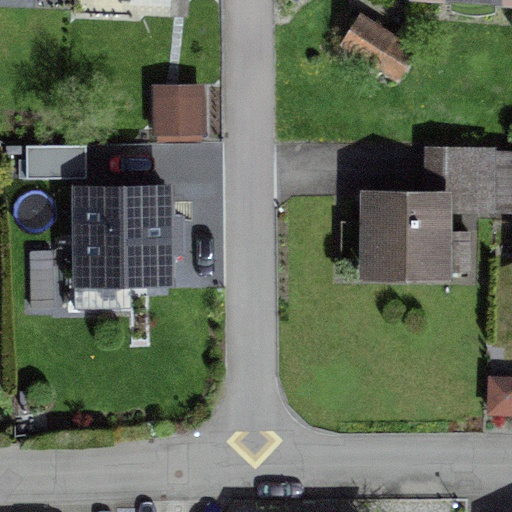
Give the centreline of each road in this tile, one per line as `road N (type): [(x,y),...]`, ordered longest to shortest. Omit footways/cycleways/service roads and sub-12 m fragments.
road 1 (residential): [(257,466),(249,0)]
road 2 (residential): [(0,476),(257,466)]
road 3 (residential): [(257,466),(511,470)]
